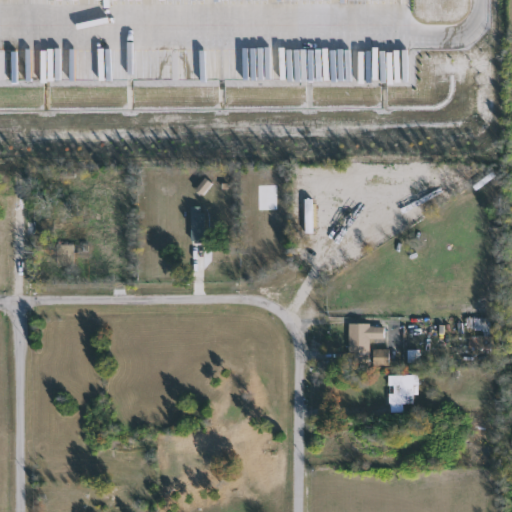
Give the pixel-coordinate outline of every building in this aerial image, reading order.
[(211,180),(203,190),(198,185),(206,176),(211,180)] [(212,185),(207,180),(198,190),(204,194),(212,185)] [(206,203),(206,238),(191,238),(191,203),(206,203)] [(58,263),(58,241),(74,241),(74,263),(58,263)] [(489,315),(489,326),(472,326),(472,315),(489,315)] [(385,320),(385,336),(370,336),(370,360),(348,360),(349,320),(385,320)] [(468,344),(468,332),(485,332),(485,344),(468,344)] [(373,361),(373,346),(389,346),(389,361),(373,361)] [(416,401),(405,401),(405,409),(389,409),(389,371),(416,371),(416,401)]
